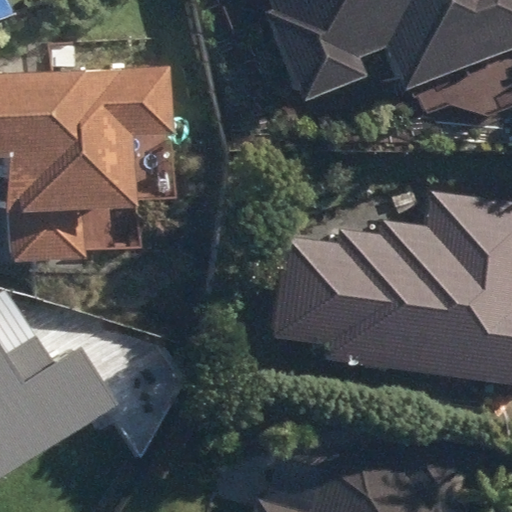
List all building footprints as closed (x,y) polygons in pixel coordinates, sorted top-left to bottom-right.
[(284,97),(291,95),(351,73),(345,58),(350,56),(372,48),(387,87),(394,84),(511,40),(511,0),(256,0),(259,7),(253,10),(284,97)] [(149,65),(0,69),(0,250),(0,264),(74,260),(73,211),(113,211),(111,137),(151,136),(149,65)] [(278,234),(264,335),(314,341),(313,358),(317,358),(511,383),(511,204),(422,192),(417,225),(374,220),(373,234),(328,228),(326,241),(278,234)] [(0,463),(97,404),(64,350),(39,365),(23,338),(0,351),(0,463)] [(202,376),(227,378),(230,344),(206,342),(202,376)] [(242,511),(453,511),(470,453),(391,431),(383,459),(341,447),(313,463),(299,511),(290,511),(246,500),(242,511)]
